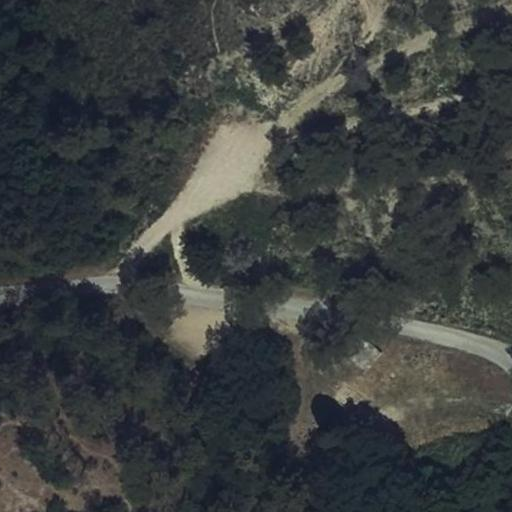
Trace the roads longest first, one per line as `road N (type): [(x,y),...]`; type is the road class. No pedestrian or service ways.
road 1 (unclassified): [(511,362),(490,347),(379,321),(191,293),(104,281),(0,286)]
road 2 (motorway): [(109,511),(0,50)]
road 3 (track): [(264,133),(337,81),(430,34),(511,11)]
road 4 (track): [(175,217),(264,133)]
